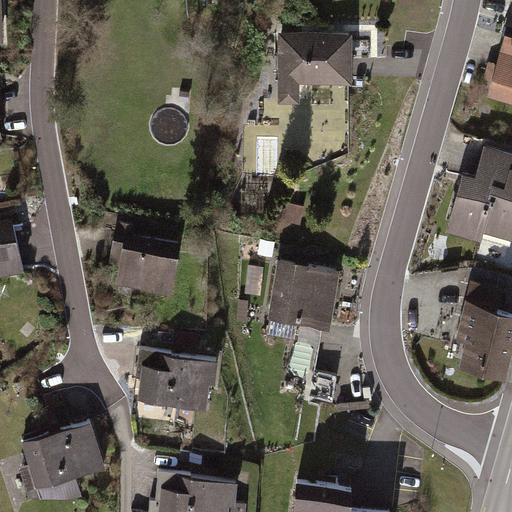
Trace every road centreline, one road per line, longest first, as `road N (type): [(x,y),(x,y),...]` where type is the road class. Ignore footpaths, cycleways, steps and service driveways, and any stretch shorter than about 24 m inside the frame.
road 1 (residential): [(511,451),(437,425),(403,387),(389,349),(399,256),(463,0)]
road 2 (residential): [(46,0),(44,111),(87,367)]
road 3 (track): [(126,511),(125,441),(113,395),(87,367)]
